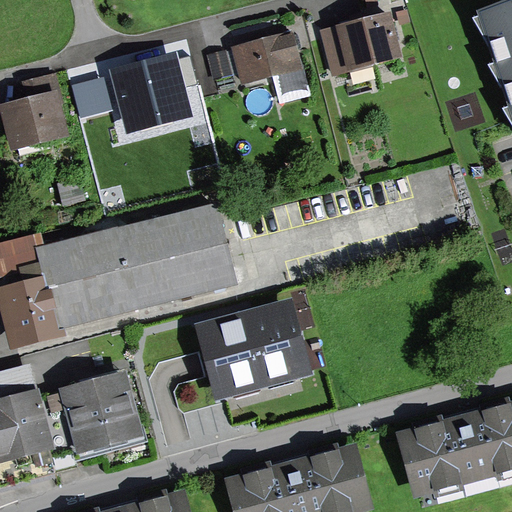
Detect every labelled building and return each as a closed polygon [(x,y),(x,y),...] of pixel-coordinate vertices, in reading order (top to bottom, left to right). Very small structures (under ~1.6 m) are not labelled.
[(511,5),(481,16),(511,108),(511,5)] [(373,73),(371,66),(399,59),(388,15),(323,32),(334,74),(349,70),(353,79),(373,73)] [(235,50),(244,83),(299,69),(291,35),(235,50)] [(171,102),(168,91),(183,88),(180,76),(195,72),(189,49),(170,53),(173,65),(121,79),(130,113),(171,102)] [(209,56),(215,80),(230,76),(224,52),(209,56)] [(45,150),(42,137),(60,132),(52,100),(59,98),(53,76),(26,83),(30,98),(38,96),(39,101),(7,111),(19,156),(45,150)] [(119,231),(119,229),(38,249),(58,328),(234,284),(215,207),(119,231)] [(0,258),(0,283),(14,340),(58,328),(38,249),(0,258)] [(303,370),(287,309),(204,331),(220,393),(303,370)] [(0,377),(0,488),(54,474),(50,458),(35,400),(27,370),(0,377)] [(65,392),(35,400),(50,458),(138,434),(122,376),(65,392)] [(511,408),(403,438),(417,491),(511,466),(511,408)] [(232,484),(238,511),(341,511),(367,505),(352,452),(232,484)] [(184,511),(181,498),(128,511),(184,511)]
